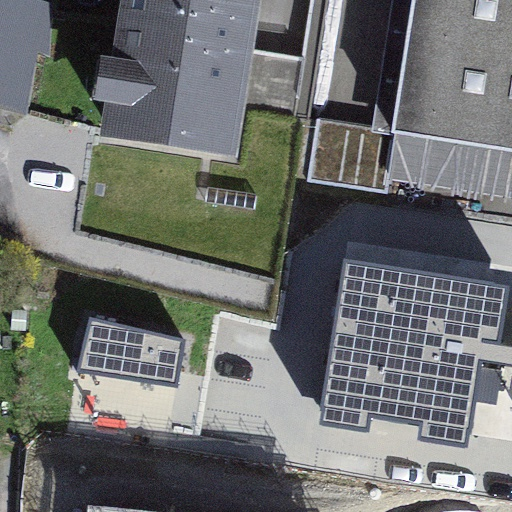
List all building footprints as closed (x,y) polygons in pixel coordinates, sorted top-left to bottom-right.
[(137,0),(113,157),(233,175),(259,0),(137,0)] [(511,0),(412,0),(391,157),(511,173),(511,0)] [(43,21),(0,10),(0,131),(23,139),(43,21)] [(496,288),(353,267),(332,409),(511,434),(511,272),(499,271),(496,288)] [(195,322),(78,312),(72,380),(189,390),(195,322)]
